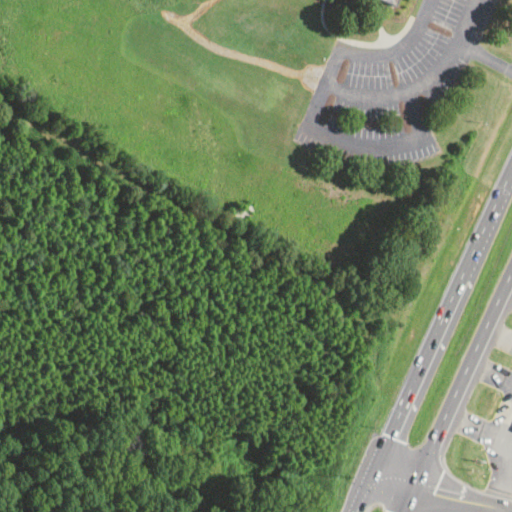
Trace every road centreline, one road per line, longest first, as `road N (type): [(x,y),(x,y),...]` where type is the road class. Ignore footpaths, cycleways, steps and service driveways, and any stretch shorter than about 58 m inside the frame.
road 1 (trunk): [(511,167),(376,466)]
road 2 (trunk): [(417,485),(511,269)]
road 3 (tertiary): [(511,508),(460,500),(376,466)]
